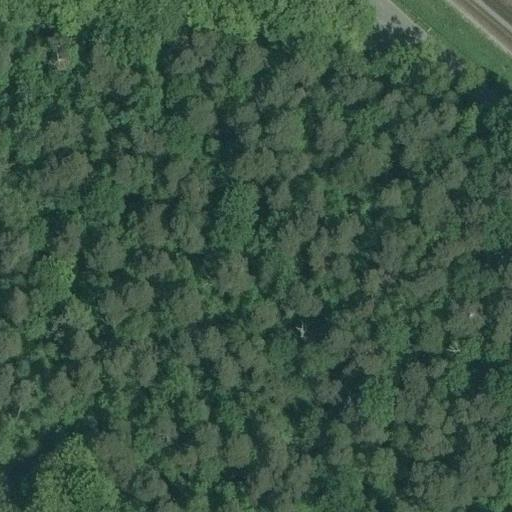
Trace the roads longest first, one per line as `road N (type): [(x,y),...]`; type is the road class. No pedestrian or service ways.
road 1 (unclassified): [(399,20),(375,44),(336,54),(0,31)]
road 2 (unclassified): [(399,20),(511,116)]
